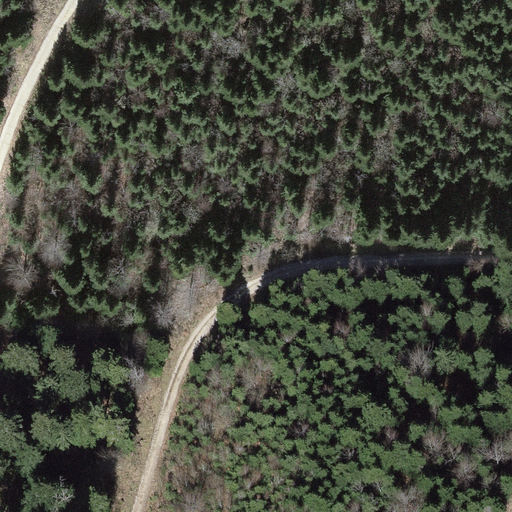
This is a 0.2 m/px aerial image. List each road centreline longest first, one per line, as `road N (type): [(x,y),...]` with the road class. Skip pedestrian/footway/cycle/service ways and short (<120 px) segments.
road 1 (track): [(157,511),(184,370),(231,302),(306,266),(511,254)]
road 2 (track): [(78,0),(34,72),(0,154)]
